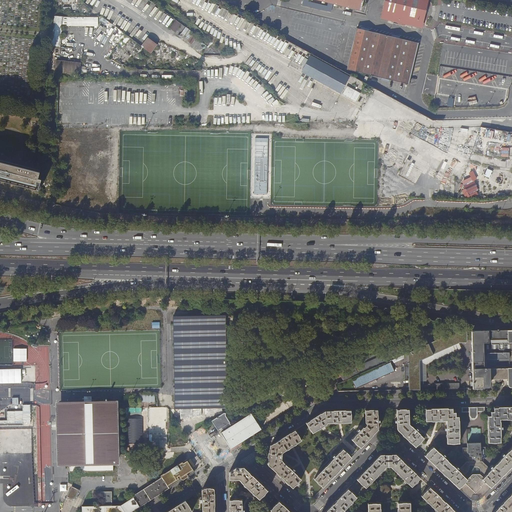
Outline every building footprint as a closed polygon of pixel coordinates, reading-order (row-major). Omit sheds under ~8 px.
[(320,0),(361,9),(363,0),(320,0)] [(427,5),(428,0),(384,0),(380,19),(422,28),(427,5)] [(54,16),(51,46),(61,47),(63,26),(98,26),(98,17),(75,17),(73,17),(68,17),(54,16)] [(181,24),(176,20),(170,28),(175,32),(181,24)] [(186,27),(179,36),(191,45),(197,38),(192,34),(193,33),(190,32),(191,31),(186,27)] [(369,31),(360,29),(357,28),(348,69),(381,77),(390,79),(409,84),(418,43),(399,38),(391,36),(369,31)] [(145,49),(152,40),(148,37),(141,46),(145,49)] [(157,44),(152,40),(145,49),(150,53),(157,44)] [(351,76),(311,54),(302,72),(342,93),(351,76)] [(56,60),(55,67),(55,73),(79,75),(81,63),(56,60)] [(268,138),(256,138),(254,194),(267,194),(268,138)] [(0,181),(35,190),(37,182),(41,182),(41,180),(38,179),(39,173),(0,163),(0,181)] [(465,186),(469,193),(477,189),(473,182),(465,186)] [(174,311),(175,409),(180,409),(180,419),(202,415),(201,409),(205,408),(205,414),(222,411),(223,408),(228,408),(226,315),(174,311)] [(409,364),(405,364),(405,380),(409,380),(409,390),(420,390),(420,361),(460,343),(466,343),(468,342),(468,341),(472,340),(473,389),(484,388),(484,387),(489,386),(490,385),(489,379),(493,379),(496,379),(497,381),(499,382),(500,381),(501,379),(505,379),(508,379),(508,385),(509,386),(510,386),(511,386),(511,329),(457,331),(408,353),(409,364)] [(343,381),(389,361),(385,354),(358,366),(356,363),(342,368),(341,370),(342,372),(340,374),(343,381)] [(391,362),(353,380),(356,388),(395,371),(391,362)] [(138,403),(155,402),(154,394),(138,395),(138,403)] [(69,466),(69,472),(113,471),(113,464),(119,464),(118,400),(55,401),(57,466),(69,466)] [(488,416),(488,442),(501,442),(500,420),(511,419),(511,406),(493,407),(488,416)] [(470,418),(472,419),(474,419),(476,419),(477,418),(477,417),(478,416),(478,412),(485,412),(485,407),(462,408),(462,412),(469,412),(469,416),(470,418)] [(447,421),(447,443),(460,443),(459,416),(453,408),(425,408),(426,421),(447,421)] [(358,445),(361,448),(378,430),(378,409),(365,410),(365,423),(366,423),(366,425),(364,428),(363,427),(352,439),(355,442),(354,443),(354,444),(356,446),(357,446),(358,445)] [(397,429),(415,447),(418,444),(419,445),(420,445),(422,443),(422,441),(421,441),(424,438),(409,424),(409,409),(396,409),(397,425),(396,425),(395,426),(395,429),(397,429)] [(306,423),(312,433),(327,424),(351,423),(351,410),(325,411),(306,423)] [(221,433),(231,449),(236,445),(261,429),(250,412),(242,413),(245,418),(232,426),(224,431),(221,433)] [(225,413),(223,413),(212,420),(218,430),(222,428),(224,431),(232,426),(230,423),(230,422),(225,416),(225,413)] [(269,465),(293,488),(296,485),(296,486),(297,486),(299,484),(299,483),(298,482),(301,479),(282,460),(282,453),(302,440),(295,430),(270,446),(269,465)] [(183,446),(197,468),(204,463),(190,442),(183,446)] [(468,480),(459,489),(469,499),(473,500),(475,500),(477,500),(478,500),(481,499),(490,488),(481,480),(491,470),(481,461),(480,461),(480,458),(482,458),(486,453),(486,447),(481,447),(481,443),(467,443),(467,447),(462,447),(462,453),(467,458),(468,458),(468,462),(467,462),(458,471),(463,475),(465,474),(468,471),(469,469),(469,467),(469,465),(470,465),(471,465),(474,465),(475,466),(475,467),(477,467),(479,467),(480,469),(481,470),(481,472),(481,473),(480,474),(473,474),(468,480)] [(463,475),(458,471),(433,447),(424,456),(439,470),(445,475),(459,489),(468,480),(463,475)] [(511,447),(491,470),(481,480),(490,488),(498,480),(511,466),(511,465),(511,447)] [(314,479),(323,488),(352,457),(343,449),(331,461),(314,479)] [(357,479),(366,488),(386,467),(391,467),(405,480),(404,481),(404,482),(406,484),(407,484),(408,483),(412,487),(415,484),(416,484),(418,482),(417,481),(420,478),(396,454),(389,454),(380,455),(357,479)] [(161,478),(162,478),(167,486),(175,481),(177,483),(189,476),(185,472),(188,470),(191,473),(195,472),(187,459),(160,477),(161,478)] [(239,480),(259,500),(268,491),(244,468),(236,468),(229,472),(229,480),(239,480)] [(83,507),(82,511),(130,511),(139,507),(169,488),(167,486),(162,478),(161,478),(133,496),(133,497),(120,505),(112,506),(112,492),(100,492),(101,506),(83,507)] [(80,489),(72,485),(66,496),(69,498),(72,498),(75,497),(76,496),(80,489)] [(438,511),(456,511),(430,487),(421,496),(438,511)] [(214,511),(215,500),(214,489),(212,488),(204,488),(202,489),(202,511),(214,511)] [(342,511),(357,497),(348,488),(325,511),(342,511)] [(510,511),(511,511),(511,492),(493,511),(510,511)] [(242,511),(242,500),(238,500),(238,499),(237,498),(234,498),(234,499),(234,500),(230,500),(229,511),(242,511)] [(166,511),(190,511),(192,511),(185,500),(166,511)] [(272,511),(290,511),(279,501),(270,510),(272,511)] [(410,511),(410,502),(398,502),(398,511),(410,511)] [(380,511),(380,503),(368,503),(368,511),(380,511)]
